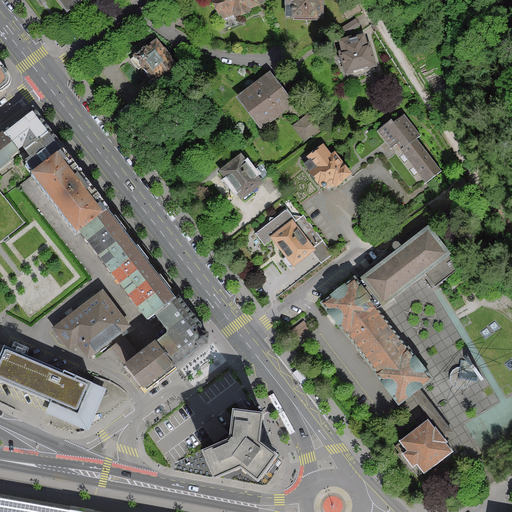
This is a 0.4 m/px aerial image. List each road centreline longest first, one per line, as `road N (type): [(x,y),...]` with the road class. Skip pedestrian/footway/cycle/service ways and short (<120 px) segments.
road 1 (secondary): [(44,80),(242,337)]
road 2 (track): [(366,0),(408,75),(511,221)]
road 3 (secondary): [(134,481),(307,508)]
road 4 (residential): [(136,7),(184,41),(226,55),(295,56)]
road 5 (residential): [(357,252),(242,337)]
road 6 (secondary): [(350,486),(333,443),(269,371)]
road 7 (secondary): [(269,371),(297,421),(316,486)]
